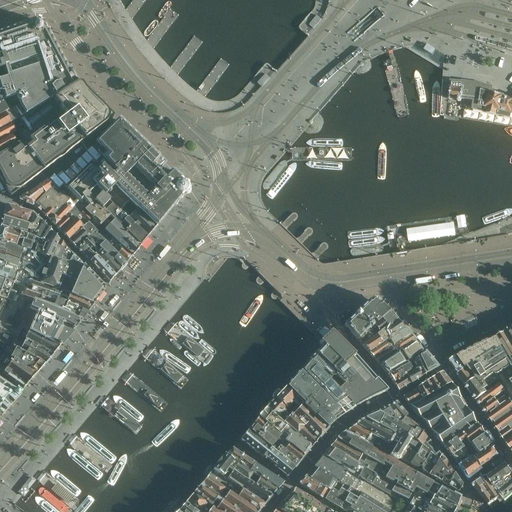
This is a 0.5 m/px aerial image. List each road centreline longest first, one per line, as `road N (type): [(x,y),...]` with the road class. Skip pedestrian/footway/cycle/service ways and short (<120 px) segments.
road 1 (tertiary): [(0,478),(180,261),(209,238),(249,234),(303,280),(325,288)]
road 2 (residential): [(265,511),(341,425),(396,394)]
road 3 (residential): [(396,394),(465,483),(462,511)]
road 4 (tertiary): [(374,280),(511,260)]
road 5 (residential): [(325,288),(335,323),(396,394)]
